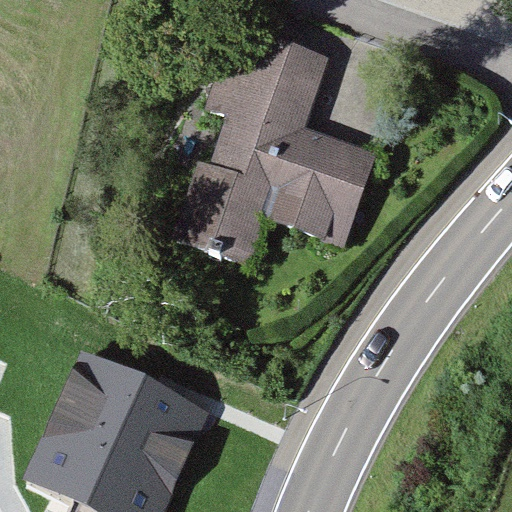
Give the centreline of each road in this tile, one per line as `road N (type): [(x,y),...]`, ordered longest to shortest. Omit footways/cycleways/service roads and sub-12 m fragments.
road 1 (tertiary): [(310,511),(343,431),(430,298),(511,201)]
road 2 (residential): [(511,72),(306,0)]
